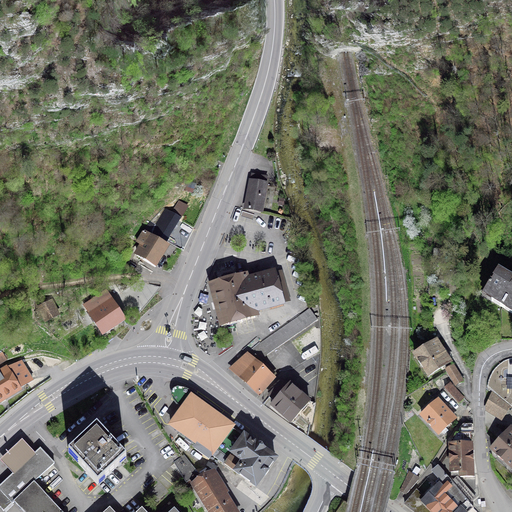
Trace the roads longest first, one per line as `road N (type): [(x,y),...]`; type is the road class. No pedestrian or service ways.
road 1 (primary): [(274,0),(261,95),(164,360)]
road 2 (primary): [(164,360),(207,378),(335,475)]
road 3 (residential): [(506,511),(487,487),(477,395),(483,360),(511,345)]
road 4 (primary): [(164,360),(126,361),(82,378),(0,439)]
